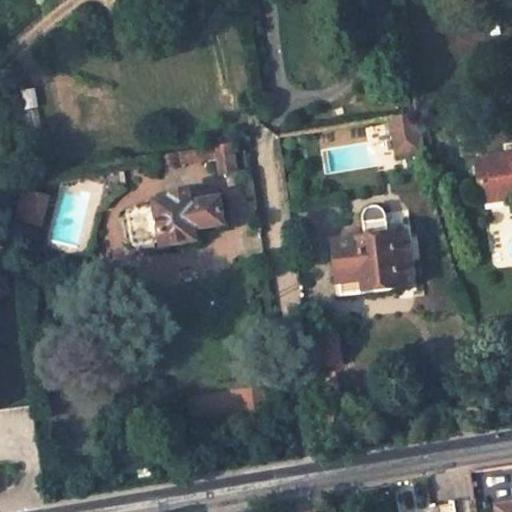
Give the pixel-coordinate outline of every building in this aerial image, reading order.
[(393,123),(398,162),(422,158),(420,135),(418,136),(416,121),(393,123)] [(217,155),(221,171),(236,169),(231,143),(215,146),(217,155)] [(175,162),(217,155),(215,146),(174,153),(175,162)] [(163,154),(165,164),(175,162),(174,153),(163,154)] [(511,158),(475,163),(477,184),(479,199),(511,194),(511,158)] [(479,199),(477,184),(436,189),(440,221),(481,216),(480,207),(479,199)] [(511,194),(479,199),(480,207),(511,201),(511,194)] [(193,231),(224,226),(220,200),(216,201),(215,198),(173,205),(174,209),(157,212),(157,215),(128,219),(128,221),(125,221),(122,225),(125,242),(129,245),(131,245),(132,247),(160,243),(161,246),(194,241),(193,231)] [(340,296),(411,288),(405,235),(387,237),(385,221),(385,217),(383,213),(380,210),(376,207),(370,208),(367,209),(363,212),(361,217),(360,221),(361,223),(363,240),(333,244),(340,296)] [(0,412),(33,408),(27,360),(0,363),(0,412)]
